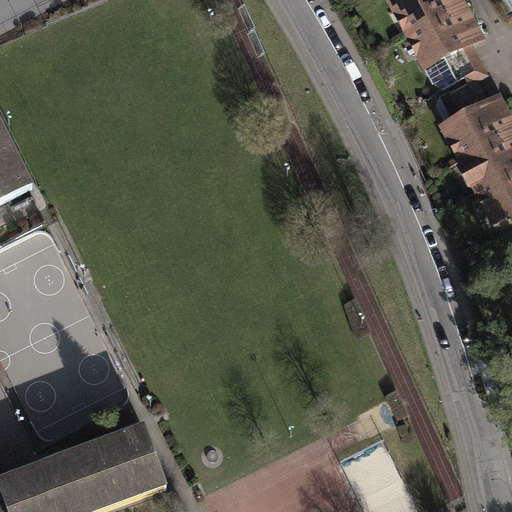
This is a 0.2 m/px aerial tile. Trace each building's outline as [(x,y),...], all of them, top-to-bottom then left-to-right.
[(388,0),(387,1),(424,72),(427,71),(474,46),(487,40),(465,0),(388,0)] [(474,46),(427,71),(438,93),(465,78),(480,82),(490,76),(474,46)] [(440,98),(452,120),(489,100),(480,82),(465,78),(468,84),(440,98)] [(452,120),(439,127),(492,229),(511,218),(511,113),(502,94),(489,100),(452,120)] [(0,201),(32,186),(0,123),(0,201)] [(0,511),(102,511),(167,489),(144,425),(4,474),(0,462),(0,511)]
